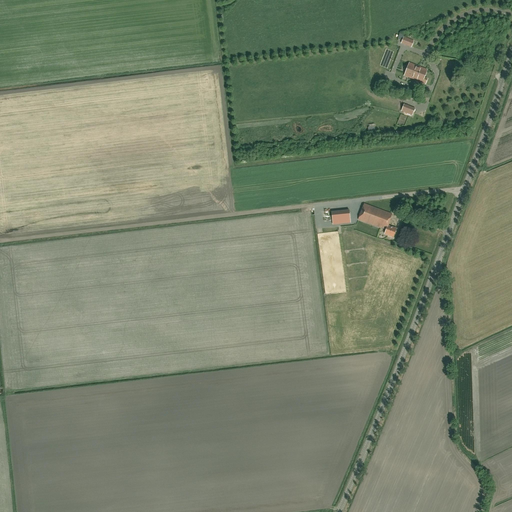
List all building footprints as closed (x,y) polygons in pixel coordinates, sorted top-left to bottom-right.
[(404,37),(402,42),(411,46),(413,41),(404,37)] [(409,63),(404,76),(415,80),(416,78),(420,80),(419,82),(425,84),(427,79),(424,78),(427,70),(409,63)] [(404,104),(402,111),(412,115),(414,109),(404,104)] [(393,237),(396,229),(388,226),(392,214),(364,204),(358,219),(386,230),(385,234),(393,237)] [(332,212),(333,222),(350,220),(349,210),(332,212)]
